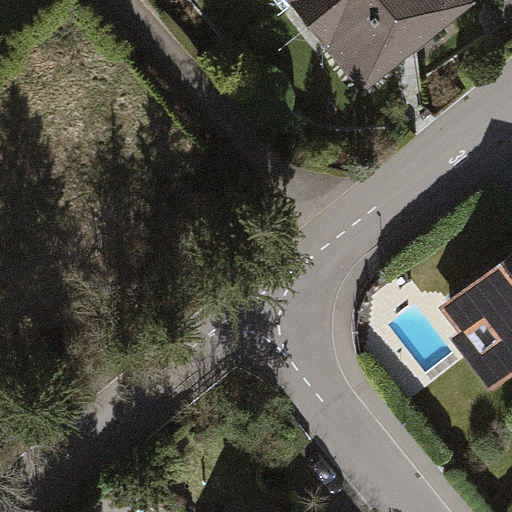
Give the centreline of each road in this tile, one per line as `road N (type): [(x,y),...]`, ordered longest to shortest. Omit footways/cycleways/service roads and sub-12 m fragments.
road 1 (residential): [(511,100),(249,304)]
road 2 (residential): [(249,304),(0,511)]
road 3 (residential): [(249,304),(411,511)]
